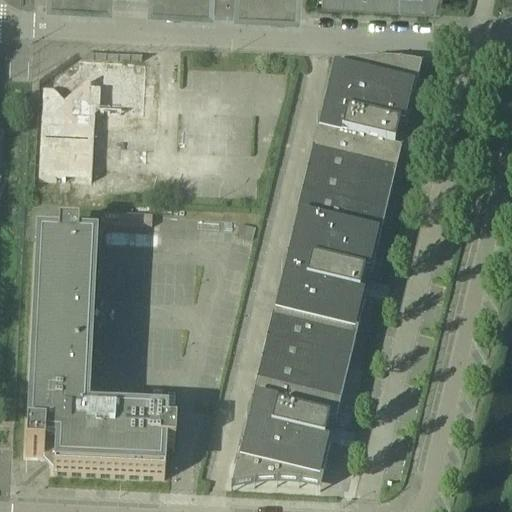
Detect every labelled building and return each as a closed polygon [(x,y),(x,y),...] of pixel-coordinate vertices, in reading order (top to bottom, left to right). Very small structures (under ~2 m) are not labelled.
[(46,62),(41,182),(60,183),(60,191),(74,192),(74,183),(93,184),(96,115),(144,117),(145,94),(149,94),(150,66),(46,62)] [(362,69),(355,69),(348,70),(342,71),(336,73),(331,74),(321,116),(319,118),(318,121),(317,123),(316,126),(315,129),(315,131),(315,134),(316,137),(300,200),(385,220),(400,157),(393,155),(398,135),(405,136),(420,73),(413,72),(406,70),(398,69),(391,69),(384,68),(377,68),(369,68),(362,69)] [(76,195),(76,203),(102,204),(102,196),(76,195)] [(370,283),(385,220),(300,200),(285,263),(284,265),(282,268),(281,270),(281,273),(280,276),(280,279),(280,281),(280,284),(265,347),(349,367),(365,304),(358,303),(363,282),(370,283)] [(87,418),(90,364),(96,234),(74,233),(74,235),(57,235),(57,243),(35,242),(24,458),(43,459),(43,452),(53,453),(52,477),(163,483),(165,453),(173,454),(175,422),(87,418)] [(312,492),(319,493),(329,451),(322,449),(327,429),(334,430),(349,367),(265,347),(250,410),(248,412),(247,415),(246,417),(245,420),(245,423),(244,426),(244,428),(245,431),(230,494),(237,492),(244,491),(252,490),(259,489),(267,489),(274,488),(282,488),(289,489),(297,490),(304,491),(312,492)] [(151,415),(175,416),(176,398),(152,397),(151,415)]
